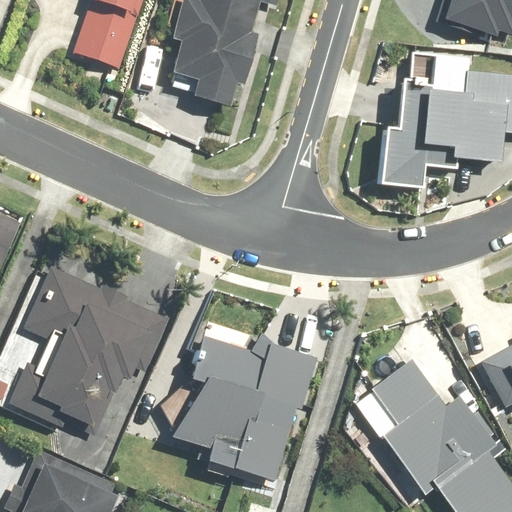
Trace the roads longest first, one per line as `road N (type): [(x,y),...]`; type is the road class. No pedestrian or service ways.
road 1 (residential): [(0,127),(274,246)]
road 2 (residential): [(274,246),(345,0)]
road 3 (residential): [(274,246),(438,247),(511,217)]
